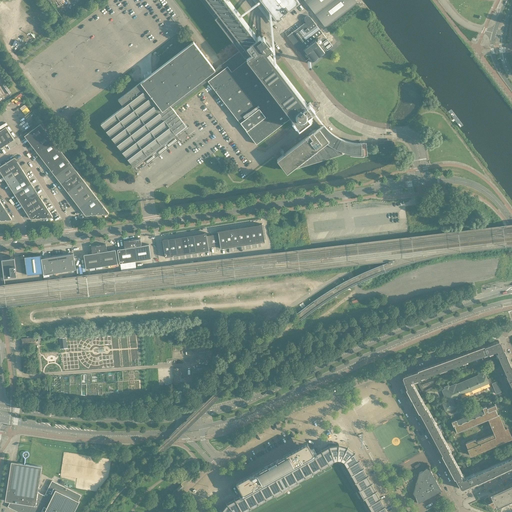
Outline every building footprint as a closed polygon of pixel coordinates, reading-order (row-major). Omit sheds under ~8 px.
[(123,106),(101,124),(133,165),(133,166),(186,125),(183,122),(174,110),(172,108),(206,82),(207,81),(208,80),(208,81),(256,144),(289,118),(292,122),(293,121),(296,125),(296,124),(299,127),(309,119),(307,116),(311,112),(312,112),(313,111),(310,106),(311,106),(310,105),(310,104),(309,104),(308,104),(308,105),(307,104),(269,54),(272,52),(277,60),(281,57),(266,38),(265,38),(263,36),(261,38),(259,35),(258,37),(257,37),(256,38),(255,35),(229,1),(228,1),(227,0),(201,0),(240,50),(225,62),(215,70),(193,42),(118,99),(123,106)] [(297,0),(261,0),(273,16),(275,18),(276,20),(277,21),(284,17),(283,15),(299,3),(297,0)] [(357,2),(355,0),(304,0),(325,27),(357,2)] [(316,38),(322,33),(314,21),(313,21),(310,17),(309,16),(308,16),(307,16),(306,16),(305,17),(304,18),(304,19),(304,20),(305,21),(306,22),(287,36),(302,56),(306,54),(310,60),(311,61),(312,62),(326,51),(319,43),(318,44),(315,41),(317,40),(317,39),(317,38),(316,38)] [(288,35),(294,30),(292,27),(285,32),(288,35)] [(5,83),(0,85),(0,92),(3,98),(12,93),(5,83)] [(109,213),(71,163),(40,123),(28,133),(26,132),(23,134),(85,215),(89,215),(91,214),(91,215),(95,215),(96,214),(97,214),(101,214),(102,213),(103,214),(107,214),(108,213),(109,213)] [(282,155),(277,159),(285,171),(287,172),(289,171),(291,169),(343,153),(344,153),(345,154),(346,154),(347,154),(348,154),(349,155),(350,155),(351,155),(352,155),(353,155),(354,155),(355,155),(356,155),(357,156),(358,156),(359,156),(360,156),(361,156),(362,156),(363,156),(364,156),(365,155),(366,155),(367,155),(366,142),(361,143),(355,142),(350,141),(345,140),(340,138),(335,135),(331,132),(327,128),(323,124),(322,125),(316,130),(315,130),(314,130),(313,130),(312,130),(312,131),(309,133),(310,135),(307,137),(307,136),(285,153),(284,154),(283,155),(282,155)] [(0,148),(14,139),(6,127),(0,130),(0,148)] [(393,147),(392,146),(393,146),(393,143),(380,144),(380,147),(381,152),(389,151),(390,151),(391,150),(392,150),(392,149),(392,148),(393,147)] [(52,216),(31,182),(14,157),(0,166),(0,171),(30,218),(34,218),(35,217),(36,218),(40,218),(41,217),(41,218),(45,218),(46,217),(47,217),(51,217),(52,216),(52,217),(52,216)] [(12,219),(0,200),(0,219),(0,220),(4,220),(6,219),(6,220),(10,220),(11,219),(12,219)] [(262,224),(218,231),(218,234),(220,245),(220,248),(264,242),(262,224)] [(206,232),(162,239),(165,257),(209,250),(208,247),(206,235),(206,232)] [(218,234),(206,235),(208,247),(220,245),(218,234)] [(140,238),(134,239),(132,239),(135,261),(151,258),(149,244),(142,245),(140,238)] [(124,248),(117,249),(119,263),(135,261),(132,239),(130,240),(123,241),(124,248)] [(117,263),(115,249),(107,251),(106,244),(91,246),(92,253),(84,254),(86,268),(117,263)] [(73,254),(41,259),(44,275),(76,270),(73,254)] [(27,275),(42,273),(43,273),(40,255),(25,257),(27,275)] [(1,258),(2,261),(4,277),(17,275),(16,272),(15,264),(14,256),(1,258)] [(66,338),(59,339),(60,349),(67,348),(66,338)] [(503,350),(500,341),(498,341),(484,346),(487,353),(486,353),(487,354),(497,350),(497,352),(503,350)] [(487,353),(484,346),(484,345),(461,354),(464,361),(486,353),(487,353)] [(509,361),(506,355),(504,350),(503,350),(497,352),(496,353),(498,357),(501,364),(506,375),(511,372),(511,368),(511,366),(509,361)] [(442,369),(462,362),(464,361),(461,354),(440,362),(442,369)] [(491,359),(422,384),(423,386),(492,361),(491,359)] [(420,378),(439,371),(442,369),(440,362),(417,370),(417,371),(418,370),(420,378)] [(510,397),(494,367),(492,368),(508,398),(510,397)] [(174,368),(175,385),(181,384),(181,385),(193,384),(192,378),(181,378),(180,368),(178,368),(178,369),(176,369),(175,368),(174,368)] [(449,451),(435,424),(426,408),(425,408),(419,396),(413,385),(412,385),(410,382),(421,378),(420,378),(418,370),(417,371),(403,376),(402,377),(406,388),(405,389),(412,402),(418,413),(419,412),(439,449),(442,454),(441,455),(454,478),(455,478),(460,488),(462,489),(476,482),(476,483),(511,466),(511,457),(473,475),(473,474),(462,479),(460,475),(461,475),(448,451),(449,451)] [(445,389),(442,390),(442,391),(443,394),(447,402),(443,404),(446,411),(455,407),(454,404),(455,404),(454,401),(453,402),(452,398),(488,383),(491,382),(489,378),(487,379),(484,372),(478,374),(478,375),(456,384),(456,383),(449,386),(448,385),(444,387),(445,389)] [(496,381),(491,382),(496,393),(500,391),(496,381)] [(422,392),(423,394),(439,385),(438,383),(422,392)] [(456,420),(456,419),(451,421),(453,426),(454,425),(456,432),(488,418),(491,425),(489,425),(490,428),(492,427),(494,433),(476,441),(475,439),(465,443),(470,455),(511,438),(507,428),(504,429),(498,414),(497,414),(495,408),(496,408),(495,404),(489,406),(488,405),(486,406),(486,405),(482,407),(483,409),(456,420)] [(275,460),(268,464),(236,482),(239,488),(243,494),(228,503),(235,511),(282,485),(281,484),(285,482),(286,483),(330,458),(332,456),(329,446),(314,454),(310,448),(307,442),(275,460)] [(329,446),(332,456),(339,456),(345,460),(353,452),(347,447),(339,444),(329,446)] [(511,445),(469,465),(470,467),(511,447),(511,445)] [(387,511),(353,452),(350,455),(345,460),(374,511),(387,511)] [(81,495),(52,480),(44,495),(37,492),(41,466),(17,463),(11,462),(7,485),(5,501),(10,501),(7,506),(18,511),(73,511),(79,501),(78,500),(81,495)] [(419,472),(420,475),(421,479),(420,480),(419,480),(419,481),(418,482),(418,483),(418,484),(417,484),(417,485),(417,486),(418,486),(418,487),(418,489),(413,493),(415,496),(415,497),(417,503),(441,490),(428,466),(422,470),(423,470),(419,472)] [(496,507),(511,499),(511,483),(490,494),(496,507)] [(234,511),(235,511),(228,503),(222,510),(221,511),(234,511)]
